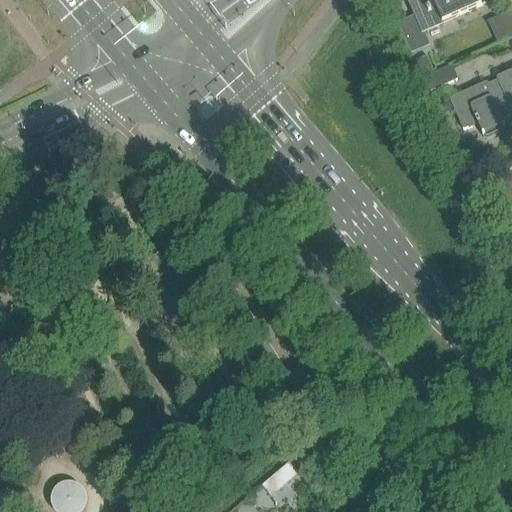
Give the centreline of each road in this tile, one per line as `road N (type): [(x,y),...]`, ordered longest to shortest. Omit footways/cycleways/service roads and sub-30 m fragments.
road 1 (secondary): [(152,86),(511,508)]
road 2 (secondary): [(511,404),(219,54)]
road 3 (tertiary): [(0,161),(152,86)]
road 4 (tertiary): [(127,58),(0,124)]
